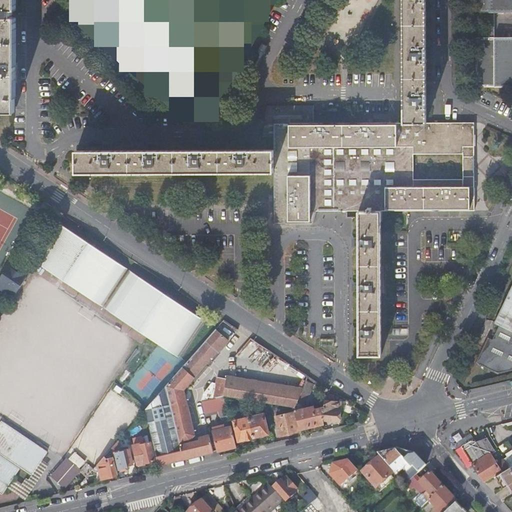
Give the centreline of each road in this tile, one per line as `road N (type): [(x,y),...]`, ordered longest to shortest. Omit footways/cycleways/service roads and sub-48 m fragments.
road 1 (residential): [(413,420),(303,359),(22,171)]
road 2 (tertiary): [(142,490),(413,420)]
road 3 (tertiary): [(413,420),(511,218)]
road 4 (residential): [(125,136),(245,136),(255,129),(262,94)]
road 5 (residential): [(444,0),(445,90),(511,128)]
road 6 (residential): [(494,511),(413,420)]
